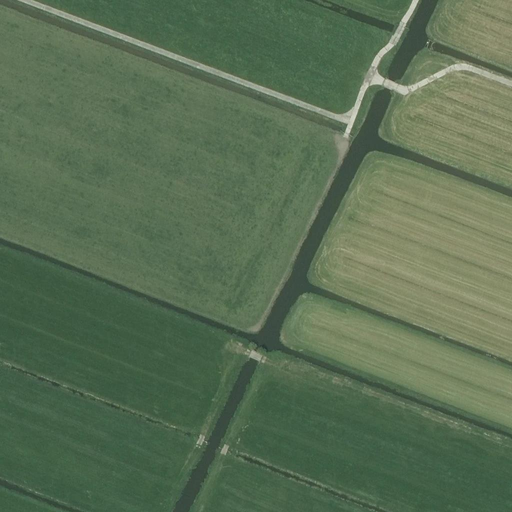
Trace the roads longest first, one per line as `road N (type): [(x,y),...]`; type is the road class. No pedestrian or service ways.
road 1 (track): [(350,122),(20,0)]
road 2 (track): [(414,0),(377,58),(344,139)]
road 3 (track): [(511,84),(454,67),(407,91),(371,75)]
